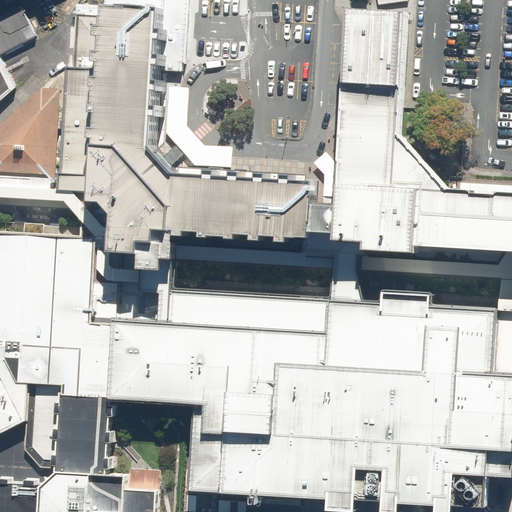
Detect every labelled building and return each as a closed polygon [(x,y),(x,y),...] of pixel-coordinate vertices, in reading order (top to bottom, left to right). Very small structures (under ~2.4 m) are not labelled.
[(194,229),(356,238),(358,195),(333,194),(336,163),(315,164),(203,154),(184,128),(186,79),(177,78),(181,0),(123,0),(123,13),(79,9),(74,86),(49,84),(0,128),(0,179),(109,185),(109,190),(126,191),(134,203),(132,239),(162,241),(161,256),(183,257),(183,249),(193,250),(194,229)] [(0,0),(0,102),(18,87),(3,54),(39,35),(25,5),(0,16),(0,0)] [(371,0),(358,195),(356,238),(511,247),(511,181),(467,179),(420,126),(426,1),(412,0),(411,0),(371,0)] [(0,191),(75,197),(112,232),(110,264),(121,275),(157,277),(157,282),(177,283),(189,284),(191,258),(348,267),(346,294),(384,296),(370,269),(508,277),(506,303),(511,303),(511,247),(356,238),(194,229),(193,250),(183,249),(183,257),(161,256),(162,241),(132,239),(134,203),(126,191),(109,190),(109,185),(0,179),(0,191)] [(0,435),(35,416),(37,380),(126,386),(131,310),(107,308),(110,264),(112,232),(75,197),(0,191),(0,435)] [(131,310),(126,386),(208,392),(201,486),(345,495),(344,503),(374,505),(374,493),(400,495),(399,505),(418,506),(418,496),(453,499),(452,507),(469,508),(470,498),(495,499),(498,465),(511,465),(511,303),(506,303),(449,299),(450,285),(402,282),(401,298),(384,296),(346,294),(189,284),(177,283),(175,312),(131,310)] [(123,464),(126,386),(37,380),(35,416),(0,435),(0,511),(172,511),(175,467),(123,464)]
